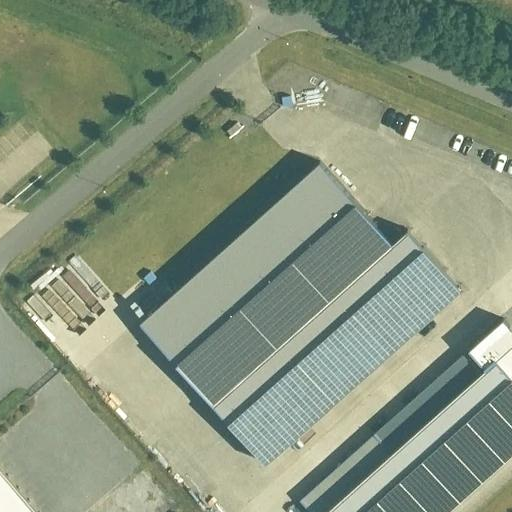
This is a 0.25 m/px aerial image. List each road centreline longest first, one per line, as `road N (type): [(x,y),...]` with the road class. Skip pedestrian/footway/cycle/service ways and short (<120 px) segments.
road 1 (residential): [(0,256),(283,11)]
road 2 (residential): [(511,109),(283,11)]
